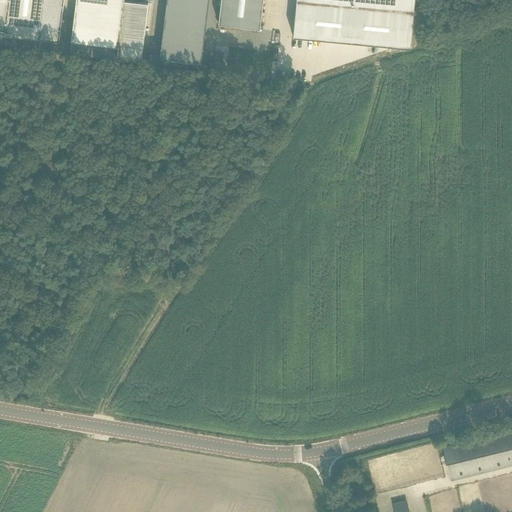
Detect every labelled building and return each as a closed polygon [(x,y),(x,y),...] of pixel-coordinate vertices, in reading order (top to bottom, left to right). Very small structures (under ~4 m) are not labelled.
[(0,0),(0,34),(38,39),(58,41),(62,0),(0,0)] [(75,0),(71,42),(118,48),(116,59),(141,62),(148,4),(124,1),(124,0),(75,0)] [(166,0),(159,59),(201,64),(208,0),(166,0)] [(220,0),(218,24),(260,29),(263,0),(220,0)] [(296,0),(293,37),(410,48),(414,0),(296,0)] [(216,51),(214,69),(221,70),(223,52),(216,51)] [(511,430),(442,448),(450,481),(511,465),(511,430)] [(394,511),(409,511),(407,501),(392,504),(394,511)]
